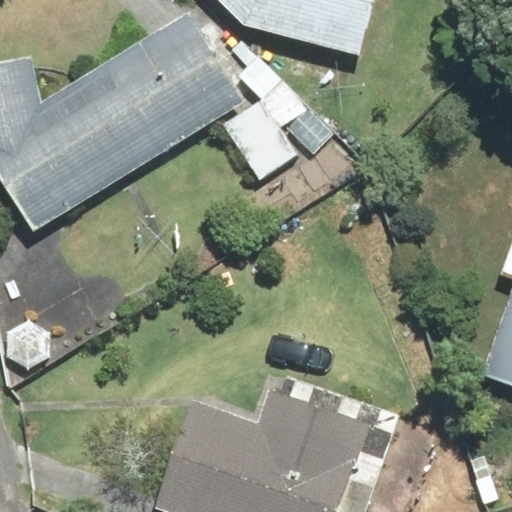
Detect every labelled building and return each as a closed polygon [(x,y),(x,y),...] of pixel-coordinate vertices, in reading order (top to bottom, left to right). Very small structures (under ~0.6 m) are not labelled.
[(225,0),(252,25),(367,55),(379,0),(225,0)] [(498,0),(462,0),(484,18),(498,0)] [(49,106),(38,54),(0,61),(0,165),(45,233),(252,97),(195,11),(49,106)] [(511,384),(511,323),(494,378),(511,384)] [(199,401),(162,507),(177,511),(372,511),(406,416),(291,376),(286,393),(276,390),(264,423),(199,401)]
